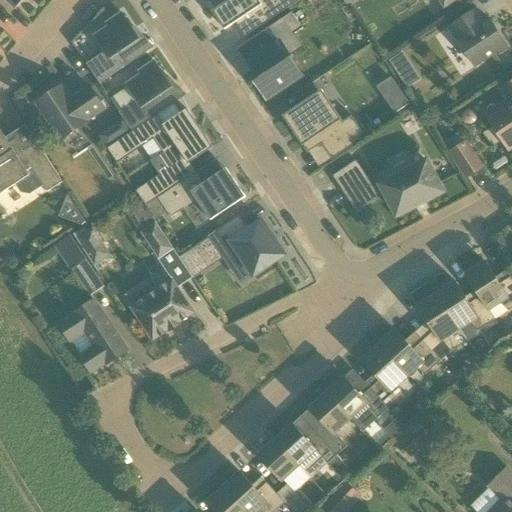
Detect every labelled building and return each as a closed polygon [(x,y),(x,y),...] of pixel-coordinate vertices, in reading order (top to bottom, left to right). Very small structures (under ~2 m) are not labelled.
[(6,0),(16,9),(22,3),(26,3),(30,0),(29,0),(6,0)] [(219,22),(231,40),(242,33),(252,47),(305,11),(297,0),(278,0),(264,10),(257,0),(233,0),(217,11),(223,19),(219,22)] [(439,0),(445,8),(455,1),(457,0),(439,0)] [(485,23),(476,10),(450,28),(458,41),(475,67),(507,46),(490,20),(485,23)] [(100,84),(138,58),(130,46),(140,40),(122,13),(107,24),(109,27),(95,37),(105,52),(87,64),(100,84)] [(299,23),(291,28),(301,44),(310,38),(299,23)] [(266,91),(276,107),(308,86),(296,68),(298,66),(289,52),(291,51),(280,35),(258,50),(272,72),(261,79),(268,89),(266,91)] [(405,54),(391,63),(399,75),(413,66),(405,54)] [(358,55),(331,70),(342,89),(368,75),(358,55)] [(158,115),(170,106),(162,94),(172,88),(155,61),(139,72),(141,75),(127,85),(137,100),(119,112),(132,132),(158,115)] [(511,83),(501,91),(507,100),(511,105),(489,120),(509,150),(511,147),(511,83)] [(73,99),(63,85),(37,103),(62,140),(88,123),(87,121),(105,108),(91,87),(73,99)] [(322,91),(283,117),(301,143),(303,142),(308,150),(303,153),(305,155),(319,146),(329,161),(363,139),(349,117),(335,126),(333,122),(339,117),(322,91)] [(391,105),(396,112),(407,104),(403,97),(391,105)] [(132,132),(108,148),(118,163),(154,139),(163,152),(200,128),(187,109),(164,124),(158,115),(132,132)] [(200,128),(163,152),(173,166),(136,191),(146,206),(158,198),(196,172),(190,163),(213,147),(200,128)] [(9,144),(0,129),(0,194),(30,175),(27,171),(32,168),(48,192),(63,182),(37,142),(23,151),(16,140),(9,144)] [(467,178),(482,168),(466,144),(452,154),(467,178)] [(358,213),(381,197),(356,161),(333,176),(358,213)] [(414,209),(428,201),(427,200),(443,191),(427,161),(382,185),(397,215),(413,207),(414,209)] [(203,185),(196,173),(158,198),(170,218),(197,201),(210,221),(245,199),(234,180),(230,182),(224,172),(203,185)] [(59,216),(82,225),(86,222),(68,194),(59,216)] [(254,276),(285,256),(263,221),(249,230),(240,216),(209,236),(210,237),(212,241),(223,257),(224,258),(237,250),(254,276)] [(159,259),(174,249),(156,222),(141,233),(159,259)] [(77,237),(88,254),(104,245),(94,227),(77,237)] [(88,260),(73,270),(91,296),(105,287),(88,260)] [(511,280),(510,278),(500,284),(486,262),(466,275),(480,297),(489,310),(490,310),(501,303),(508,310),(511,307),(511,280)] [(173,280),(132,307),(154,341),(195,313),(173,280)] [(470,304),(456,282),(437,294),(460,329),(478,318),(486,330),(498,322),(490,310),(489,310),(480,297),(470,304)] [(460,329),(437,294),(418,306),(434,331),(424,340),(442,360),(454,349),(449,336),(460,329)] [(82,357),(92,371),(93,372),(108,362),(109,364),(129,350),(95,300),(76,314),(77,315),(61,326),(72,341),(87,331),(98,347),(82,357)] [(414,349),(396,330),(391,335),(389,332),(377,343),(408,377),(417,368),(427,373),(442,360),(424,340),(414,349)] [(408,377),(377,343),(365,354),(367,356),(363,361),(380,380),(371,388),(389,408),(404,395),(399,385),(408,377)] [(371,388),(362,396),(345,377),(328,392),(351,419),(363,432),(389,408),(371,388)] [(337,455),(347,447),(335,434),(351,419),(328,392),(310,408),(325,424),(317,432),(337,455)] [(308,440),(293,424),(276,440),(300,466),(316,451),(328,464),(337,455),(317,432),(308,440)] [(426,429),(412,443),(422,453),(436,440),(426,429)] [(283,481),(300,466),(276,440),(259,455),(283,481)] [(312,479),(328,464),(316,451),(300,466),(311,478),(312,479)] [(511,511),(511,474),(507,469),(490,486),(502,500),(489,511),(511,511)] [(263,511),(275,511),(285,503),(277,494),(267,483),(258,491),(240,472),(224,487),(246,511),(258,511),(261,510),(263,511)] [(288,484),(277,494),(285,503),(287,501),(296,511),(302,511),(307,508),(309,507),(295,492),(288,484)] [(246,511),(224,487),(207,502),(215,511),(246,511)] [(338,511),(346,504),(336,494),(319,511),(338,511)]
